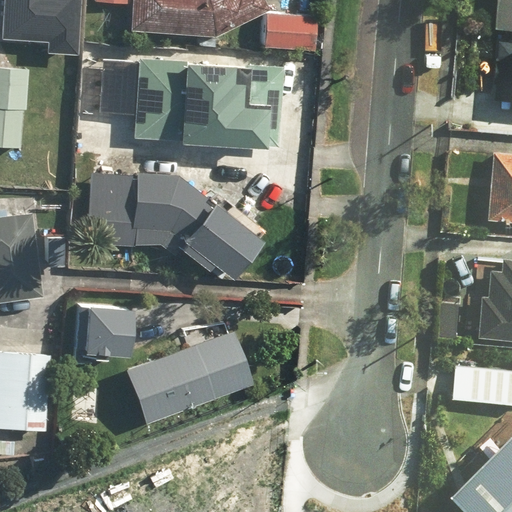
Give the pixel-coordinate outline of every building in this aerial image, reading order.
[(1,0),(0,27),(0,34),(45,38),(45,49),(76,51),(79,0),(1,0)] [(130,0),(129,28),(214,34),(267,8),(263,0),(130,0)] [(511,0),(499,0),(498,25),(511,26),(511,0)] [(511,45),(504,45),(501,95),(511,95),(511,45)] [(281,65),(136,55),(131,135),(276,144),(281,65)] [(19,107),(25,108),(28,67),(0,64),(0,145),(16,147),(19,107)] [(511,148),(495,147),(488,215),(511,216),(511,148)] [(261,236),(175,172),(135,169),(134,172),(88,170),(86,240),(133,243),(159,240),(174,252),(179,246),(207,266),(211,260),(231,275),(261,236)] [(30,210),(0,213),(0,300),(39,296),(30,210)] [(492,268),(477,267),(475,296),(483,297),(480,334),(511,336),(511,254),(504,254),(503,264),(492,263),(492,268)] [(231,328),(123,368),(143,422),(251,382),(231,328)] [(49,352),(0,349),(0,426),(45,429),(49,352)] [(511,364),(455,363),(454,397),(511,399),(511,364)] [(511,423),(510,422),(448,488),(474,511),(489,511),(511,488),(511,423)]
